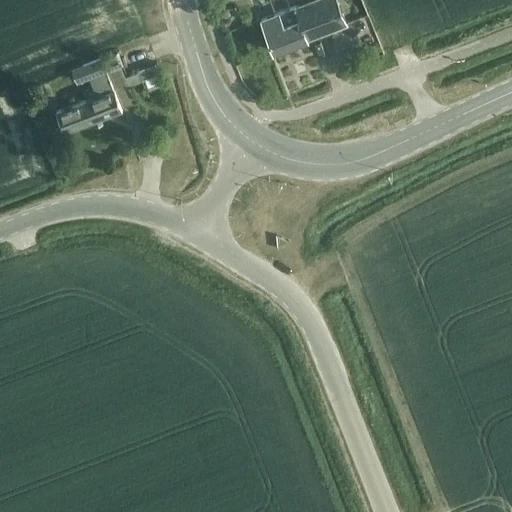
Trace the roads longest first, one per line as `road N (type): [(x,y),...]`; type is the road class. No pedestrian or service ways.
road 1 (unclassified): [(387,511),(327,356),(296,300),(198,231)]
road 2 (unclassified): [(198,231),(125,202),(64,204),(0,228)]
road 3 (tertiary): [(251,141),(282,157),(338,163),(436,127)]
road 4 (tertiary): [(183,0),(215,101),(251,141)]
